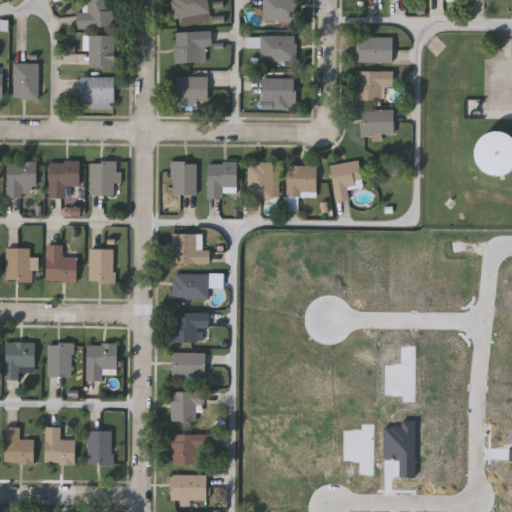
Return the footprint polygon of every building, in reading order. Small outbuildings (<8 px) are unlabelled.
[(110,0),(111,25),(77,26),(77,4),(87,4),(87,0),(110,0)] [(171,0),(206,0),(208,14),(173,16),(171,0)] [(296,0),(296,19),(263,19),(263,0),(296,0)] [(175,30),(211,30),(211,47),(202,47),(202,61),(175,61),(175,30)] [(88,34),(115,34),(115,65),(88,65),(88,34)] [(296,34),(296,60),(259,60),(259,34),(296,34)] [(392,36),(392,61),(357,61),(357,36),(392,36)] [(13,62),(38,62),(38,98),(13,98),(13,62)] [(393,70),(393,86),(381,86),(381,100),(357,100),(357,70),(393,70)] [(208,75),(208,101),(175,101),(175,75),(208,75)] [(90,107),(90,102),(80,102),(80,76),(114,76),(114,107),(90,107)] [(262,101),(262,77),(295,77),(295,107),(272,107),(272,101),(262,101)] [(394,134),(360,134),(360,109),(394,109),(394,134)] [(483,169),(479,165),(477,160),(475,155),(475,149),(477,143),(479,138),(483,134),(489,131),(495,129),(501,129),(508,131),(511,134),(511,169),(508,172),(503,174),(498,174),(492,174),(488,172),(483,169)] [(49,195),(49,160),(80,160),(80,185),(65,185),(65,195),(49,195)] [(362,185),(346,187),(347,199),(334,200),(330,163),(360,160),(362,185)] [(7,161),(36,161),(36,194),(7,194),(7,161)] [(117,161),(117,193),(90,193),(90,161),(117,161)] [(170,193),(170,161),(197,161),(197,193),(170,193)] [(238,162),(237,196),(207,196),(207,161),(238,162)] [(277,161),(277,197),(247,197),(247,161),(277,161)] [(317,165),(317,196),(286,196),(286,165),(317,165)] [(209,247),(209,262),(172,262),(172,232),(201,232),(201,247),(209,247)] [(77,255),(77,279),(47,279),(47,242),(62,242),(62,255),(77,255)] [(6,278),(6,246),(30,246),(30,278),(6,278)] [(113,247),(113,279),(89,279),(89,247),(113,247)] [(208,272),(208,297),(173,297),(173,272),(208,272)] [(209,326),(198,326),(198,342),(173,342),(173,311),(209,311),(209,326)] [(5,341),(35,340),(36,372),(5,373),(5,341)] [(72,375),(47,375),(47,341),(72,341),(72,375)] [(86,342),(117,342),(117,367),(102,367),(102,378),(86,378),(86,342)] [(173,378),(173,350),(205,350),(205,378),(173,378)] [(170,419),(170,390),(203,390),(203,402),(196,402),(196,419),(170,419)] [(376,425),(364,425),(363,431),(346,431),(345,462),(361,462),(361,475),(375,476),(376,425)] [(19,426),(19,438),(34,438),(34,461),(5,461),(5,426),(19,426)] [(45,426),(60,426),(60,438),(75,438),(75,462),(45,462),(45,426)] [(88,462),(88,429),(112,429),(112,462),(88,462)] [(171,462),(171,432),(203,432),(203,462),(171,462)] [(207,473),(207,498),(170,498),(170,473),(207,473)]
